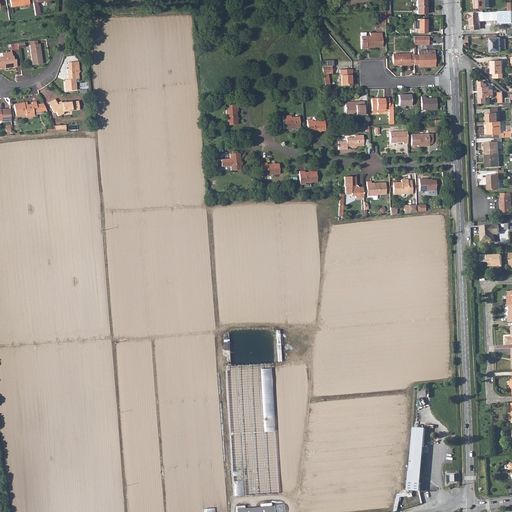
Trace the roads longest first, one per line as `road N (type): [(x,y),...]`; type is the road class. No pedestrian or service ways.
road 1 (tertiary): [(470,498),(457,163)]
road 2 (residential): [(263,137),(314,157),(371,166),(457,163)]
road 3 (residential): [(483,208),(473,189),(468,68),(453,62)]
road 4 (residential): [(511,399),(490,398),(487,290),(511,280)]
road 5 (residential): [(0,85),(28,84),(47,71),(63,0)]
